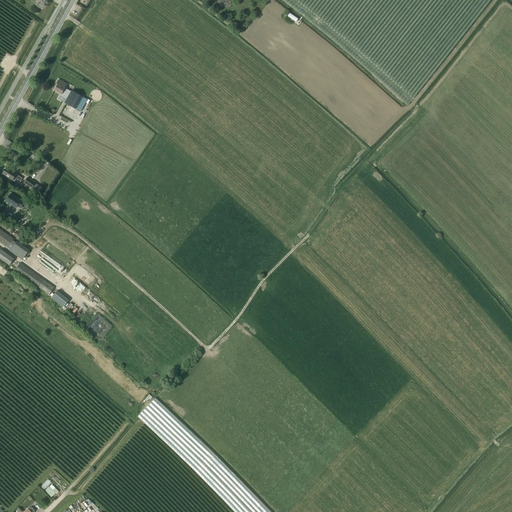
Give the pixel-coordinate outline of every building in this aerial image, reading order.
[(54,90),(61,94),(60,95),(67,99),(71,92),(65,88),(67,85),(58,80),(55,86),(56,87),(54,90)] [(82,98),(71,92),(67,99),(65,102),(76,108),(82,98)] [(5,140),(4,148),(12,149),(13,141),(5,140)] [(16,174),(6,168),(2,174),(15,182),(16,179),(20,181),(22,178),(16,174)] [(24,183),(32,188),(35,183),(27,177),(24,183)] [(16,208),(17,206),(21,209),(26,202),(21,199),(20,200),(10,194),(5,201),(16,208)] [(0,229),(0,242),(11,250),(10,251),(22,260),(27,253),(29,254),(31,251),(17,241),(14,246),(11,243),(14,239),(0,229)] [(0,261),(6,265),(7,264),(9,266),(14,259),(1,249),(0,250),(0,261)] [(54,287),(32,271),(20,263),(14,271),(49,295),(54,287)] [(76,282),(79,285),(80,284),(73,275),(69,278),(74,284),(76,282)] [(66,288),(62,294),(79,305),(83,299),(66,288)] [(41,486),(44,489),(52,483),(48,479),(41,486)] [(52,490),(49,487),(44,491),(51,498),(56,493),(56,494),(59,492),(55,488),(52,490)]
